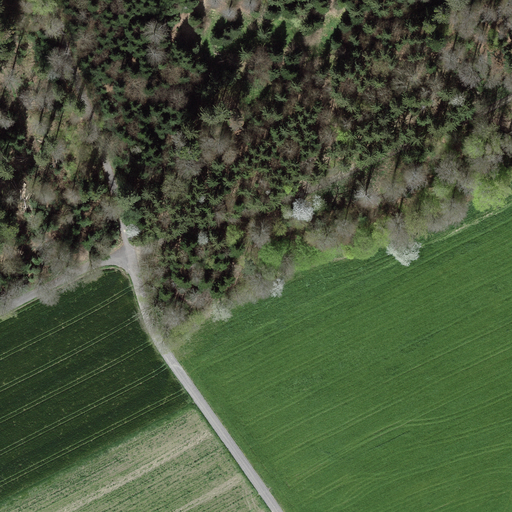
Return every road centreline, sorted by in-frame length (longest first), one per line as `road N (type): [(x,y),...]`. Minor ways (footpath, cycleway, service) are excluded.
road 1 (track): [(130,250),(270,204),(511,97)]
road 2 (unclassified): [(130,250),(161,346),(278,511)]
road 3 (unclassified): [(130,250),(48,0)]
road 4 (unclassified): [(0,315),(130,250)]
